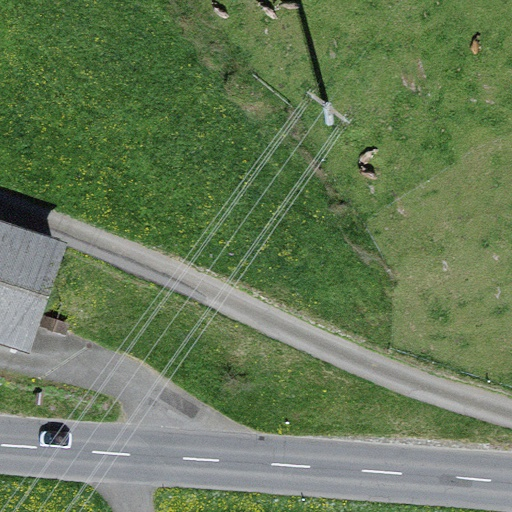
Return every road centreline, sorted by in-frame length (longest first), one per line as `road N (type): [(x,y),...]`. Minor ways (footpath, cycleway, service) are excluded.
road 1 (unclassified): [(0,204),(378,369),(511,415)]
road 2 (secondary): [(0,445),(511,484)]
road 3 (unknown): [(160,458),(0,402)]
